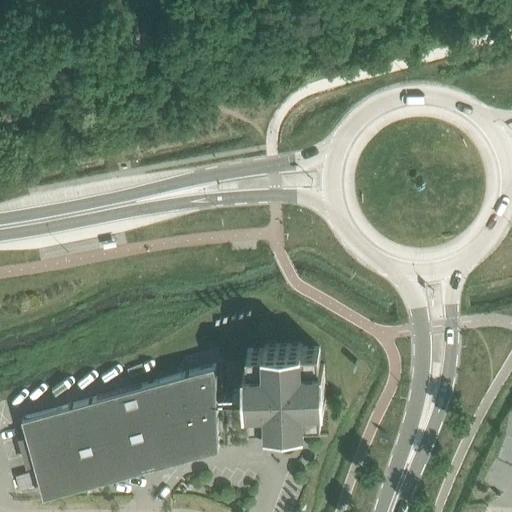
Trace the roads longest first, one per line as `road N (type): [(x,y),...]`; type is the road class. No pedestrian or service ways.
road 1 (secondary): [(337,156),(231,171),(150,198)]
road 2 (primary): [(491,128),(455,102),(410,96),(369,112),(337,156)]
road 3 (secondary): [(150,198),(334,200)]
road 4 (secondary): [(150,198),(0,228)]
road 5 (primary): [(425,400),(446,373),(452,268)]
road 6 (primary): [(408,272),(425,400)]
road 7 (primary): [(452,268),(499,229),(509,167)]
